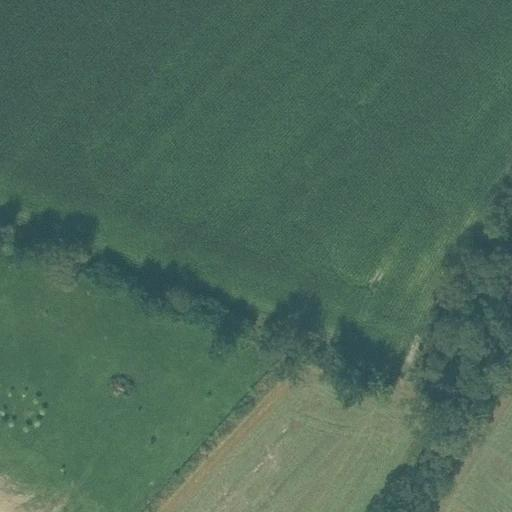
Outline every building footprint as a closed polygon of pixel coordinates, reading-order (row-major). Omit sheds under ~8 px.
[(234,339),(226,356),(220,353),(205,385),(243,404),(267,356),(234,339)] [(189,399),(175,405),(191,445),(206,439),(189,399)] [(73,458),(85,420),(66,414),(55,453),(73,458)] [(164,473),(178,469),(165,428),(151,433),(164,473)] [(39,468),(45,454),(16,440),(0,473),(0,477),(14,484),(25,461),(39,468)] [(148,446),(133,449),(142,495),(158,492),(148,446)] [(127,511),(143,508),(134,463),(119,466),(127,511)] [(128,511),(116,477),(100,483),(110,511),(128,511)]
